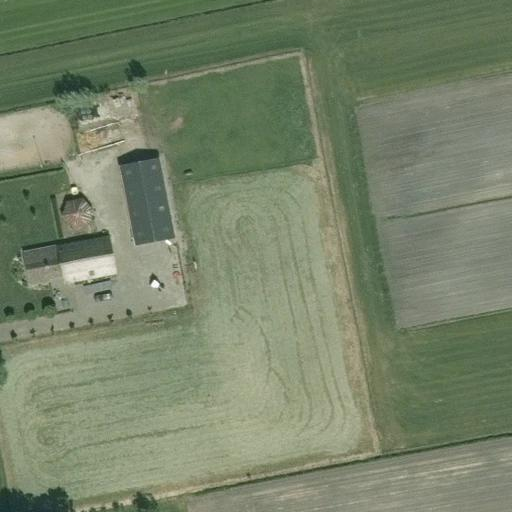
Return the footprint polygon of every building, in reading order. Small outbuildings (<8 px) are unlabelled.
[(95,171),(135,162),(132,150),(92,159),(95,171)] [(136,246),(175,238),(160,159),(120,167),(136,246)] [(67,202),(63,217),(73,229),(88,225),(93,210),(82,199),(67,202)] [(30,285),(34,285),(64,279),(65,283),(116,274),(109,236),(24,252),(30,285)] [(87,312),(129,304),(125,283),(83,291),(87,312)] [(329,283),(94,322),(103,372),(337,333),(329,283)]
